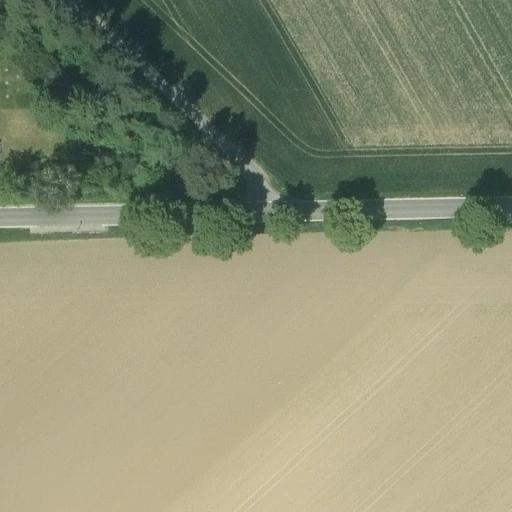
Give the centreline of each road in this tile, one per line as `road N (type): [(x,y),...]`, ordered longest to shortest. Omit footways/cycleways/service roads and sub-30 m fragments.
road 1 (unclassified): [(287,215),(62,0)]
road 2 (tertiary): [(0,220),(287,215)]
road 3 (tertiary): [(287,215),(511,209)]
